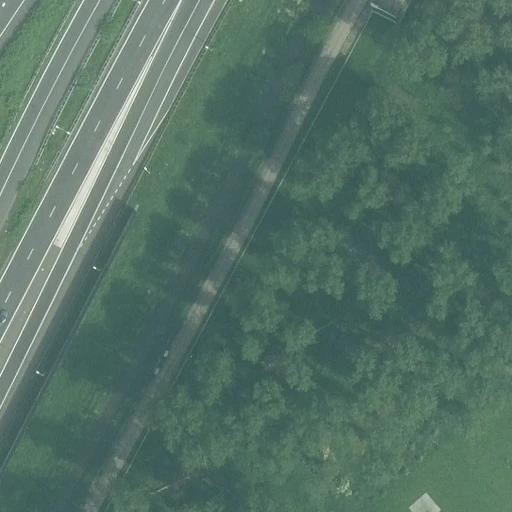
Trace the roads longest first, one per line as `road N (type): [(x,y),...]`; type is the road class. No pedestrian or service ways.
road 1 (motorway): [(0,390),(68,251),(165,0)]
road 2 (motorway): [(0,312),(164,0)]
road 3 (motorway): [(0,180),(91,0)]
